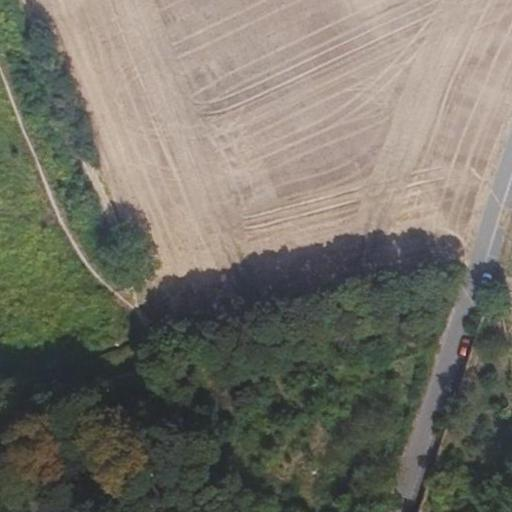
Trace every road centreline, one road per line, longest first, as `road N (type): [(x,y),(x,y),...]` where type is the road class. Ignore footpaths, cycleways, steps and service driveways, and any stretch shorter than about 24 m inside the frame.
road 1 (track): [(24,0),(150,315),(187,511)]
road 2 (residential): [(399,511),(511,180)]
road 3 (track): [(0,70),(77,251),(107,286),(150,315)]
